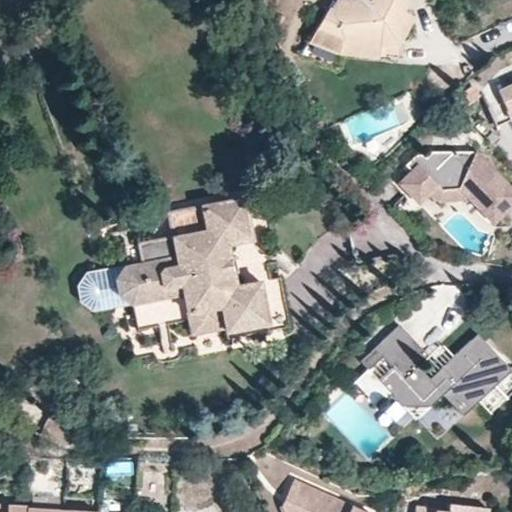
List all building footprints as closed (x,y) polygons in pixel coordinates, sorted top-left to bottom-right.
[(337,0),(331,12),(327,10),(326,11),(317,28),(343,38),(339,51),(343,51),(379,55),(380,43),(396,43),(404,33),(400,30),(412,14),(401,8),(404,0),(337,0)] [(317,28),(305,48),(340,62),(343,51),(339,51),(343,38),(317,28)] [(511,84),(501,89),(510,112),(511,111),(511,84)] [(439,184),(443,188),(460,188),(469,196),(493,223),(511,205),(511,188),(477,153),(434,152),(429,157),(427,155),(424,154),(421,154),(414,161),(420,167),(415,171),(402,183),(421,201),(434,188),(439,184)] [(414,161),(409,165),(415,171),(420,167),(414,161)] [(469,196),(460,188),(443,188),(439,184),(434,188),(444,199),(463,201),(469,196)] [(258,282),(235,287),(226,248),(249,243),(239,200),(198,210),(204,235),(169,243),(173,262),(123,273),(115,286),(118,300),(130,309),(182,298),(187,318),(191,331),(224,324),(227,334),(268,325),(258,282)] [(195,207),(165,210),(167,223),(196,220),(195,207)] [(235,287),(258,282),(249,243),(226,248),(235,287)] [(453,354),(439,367),(428,378),(415,366),(426,354),(399,327),(361,363),(370,372),(385,358),(394,366),(379,381),(391,393),(404,406),(453,405),(463,414),(478,398),(511,366),(476,331),(453,354)] [(426,354),(439,367),(453,354),(440,341),(426,354)] [(376,407),(391,393),(379,381),(394,366),(385,358),(370,372),(355,387),(376,407)] [(478,398),(491,412),(511,391),(511,366),(478,398)] [(365,511),(296,479),(286,497),(295,511),(365,511)] [(295,511),(286,497),(283,502),(287,511),(295,511)] [(449,502),(447,511),(417,508),(416,511),(488,511),(490,507),(449,502)]
